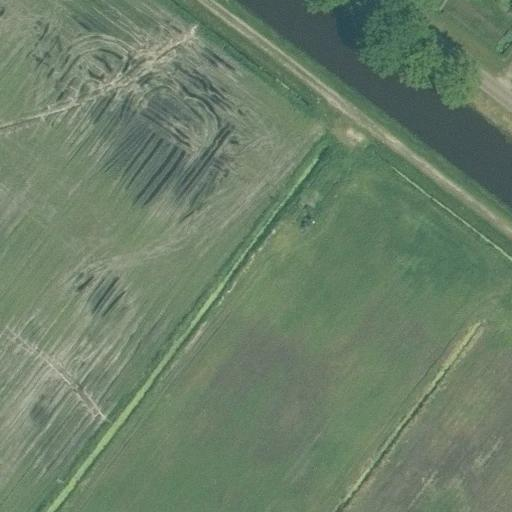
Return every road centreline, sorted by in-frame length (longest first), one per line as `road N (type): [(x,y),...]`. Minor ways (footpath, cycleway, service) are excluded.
road 1 (track): [(204,0),(511,235)]
road 2 (tertiary): [(511,102),(375,0)]
